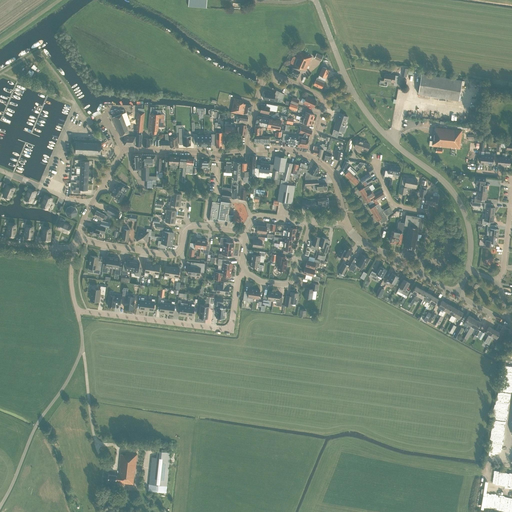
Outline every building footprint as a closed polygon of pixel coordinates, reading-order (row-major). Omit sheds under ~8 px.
[(290,74),(298,77),(301,70),(305,72),(311,57),(299,51),(296,57),(294,56),(292,58),(291,61),(291,63),(293,64),(292,65),(293,66),(290,74)] [(325,81),(322,80),(323,77),(325,78),(329,70),(322,67),(318,76),(318,78),(317,77),(316,79),(314,84),(321,88),(324,83),(325,81)] [(396,86),(398,76),(385,74),(384,81),(387,81),(387,84),(396,86)] [(458,100),(461,81),(421,74),(418,94),(458,100)] [(274,97),(281,99),(284,94),(276,90),(275,94),(265,92),(263,99),(274,101),(274,97)] [(303,103),(313,107),(316,100),(306,96),(303,103)] [(299,100),(292,97),(290,103),(297,105),(299,100)] [(243,100),(234,98),(231,112),(243,115),(243,114),(249,115),(252,105),(242,103),(243,100)] [(261,106),(260,113),(268,115),(270,107),(261,106)] [(144,112),(137,112),(135,131),(143,132),(144,112)] [(305,112),(304,117),(312,120),(314,114),(305,112)] [(162,127),(163,114),(149,113),(148,130),(152,130),(152,134),(156,134),(156,130),(158,130),(158,126),(162,127)] [(336,120),(332,134),(337,136),(339,130),(344,132),(346,125),(345,125),(348,117),(337,113),(336,119),(336,120)] [(120,136),(122,135),(129,133),(122,114),(113,117),(120,136)] [(237,122),(247,124),(248,117),(238,115),(238,117),(237,117),(236,121),(237,122)] [(279,130),(281,121),(276,120),(273,120),(273,119),(257,116),(255,125),(267,127),(267,130),(273,131),(273,129),(279,130)] [(301,116),(300,119),(299,121),(311,125),(312,120),(304,117),(301,116)] [(237,130),(237,133),(239,133),(245,134),(246,125),(241,124),(240,127),(238,127),(237,130)] [(176,125),(176,132),(178,132),(178,144),(183,144),(183,145),(185,145),(190,145),(190,136),(190,135),(183,135),(183,128),(179,128),(179,125),(176,125)] [(262,136),(262,127),(255,126),(254,136),(262,136)] [(312,130),(301,127),(300,133),(299,132),(298,135),(299,136),(298,146),(307,148),(308,137),(309,136),(310,136),(312,130)] [(434,132),(432,141),(432,146),(460,149),(462,130),(435,127),(434,132)] [(197,134),(194,134),(194,144),(197,144),(196,146),(204,146),(204,136),(197,136),(197,134)] [(212,136),(204,136),(204,146),(211,146),(212,144),(215,144),(215,134),(212,134),(212,136)] [(286,145),(298,146),(299,136),(293,135),(283,134),(282,141),(286,142),(286,145)] [(135,145),(135,136),(124,136),(124,145),(135,145)] [(170,148),(178,148),(177,137),(169,137),(170,148)] [(362,141),(357,139),(354,147),(360,149),(360,150),(367,152),(369,144),(362,142),(362,141)] [(474,146),(475,142),(465,141),(464,147),(468,147),(467,155),(464,154),(464,156),(470,157),(471,154),(476,155),(478,146),(474,146)] [(101,143),(74,142),(73,142),(72,152),(100,154),(101,151),(102,151),(103,147),(101,146),(101,143)] [(324,148),(324,146),(325,144),(322,144),(321,145),(320,144),(319,147),(314,146),(312,154),(317,155),(319,148),(322,149),(322,148),(324,148)] [(319,148),(317,155),(317,156),(318,156),(321,157),(322,157),(323,150),(326,150),(327,147),(324,146),(324,148),(322,148),(322,149),(319,148)] [(326,153),(324,152),(322,159),(330,161),(332,153),(330,150),(327,149),(326,153)] [(142,154),(142,167),(144,167),(144,165),(153,165),(153,161),(155,161),(155,155),(142,154)] [(140,155),(132,155),(133,160),(132,160),(132,165),(133,165),(133,170),(141,169),(140,155)] [(167,156),(163,156),(162,158),(157,158),(157,171),(161,171),(161,169),(167,170),(167,156)] [(178,165),(179,156),(170,156),(169,164),(171,164),(170,169),(177,170),(177,165),(178,165)] [(292,203),(294,185),(287,184),(293,163),(286,162),(286,158),(275,156),(273,170),(272,170),(271,178),(273,178),(273,183),(280,184),(277,201),(292,203)] [(194,159),(187,158),(186,172),(192,172),(192,173),(196,173),(197,166),(193,166),(194,159)] [(209,174),(210,160),(201,160),(200,170),(204,171),(204,174),(204,177),(209,178),(210,174),(209,174)] [(306,172),(305,177),(308,177),(309,173),(307,172),(307,169),(308,169),(310,164),(309,163),(301,160),(299,170),(297,176),(298,176),(300,176),(300,173),(303,174),(303,171),(306,172)] [(232,169),(233,161),(224,161),(224,172),(232,172),(232,169)] [(255,168),(254,174),(259,175),(259,173),(268,174),(270,165),(260,163),(260,162),(257,162),(256,168),(255,168)] [(309,173),(308,177),(313,177),(313,176),(314,175),(315,176),(319,168),(314,165),(310,173),(309,173)] [(399,175),(400,167),(389,165),(388,171),(385,170),(384,176),(392,177),(393,174),(399,175)] [(356,172),(350,166),(347,169),(348,169),(345,172),(346,173),(345,175),(350,179),(353,176),(356,172)] [(369,173),(359,179),(362,183),(371,177),(369,173)] [(359,180),(353,176),(350,179),(355,184),(359,180)] [(406,177),(406,178),(403,178),(401,187),(399,193),(405,194),(407,186),(416,188),(417,183),(416,183),(417,179),(406,177)] [(478,191),(487,192),(488,185),(484,185),(485,177),(477,177),(476,186),(478,186),(478,191)] [(322,191),(327,191),(327,184),(318,185),(318,181),(304,181),(303,189),(306,189),(305,186),(313,185),(313,190),(317,190),(317,191),(319,191),(320,192),(322,192),(322,191)] [(88,190),(88,183),(79,182),(79,187),(76,187),(75,190),(73,189),(73,193),(80,193),(80,190),(88,190)] [(122,192),(125,194),(129,187),(121,182),(119,186),(117,185),(111,194),(118,199),(122,192)] [(383,184),(374,188),(377,193),(385,189),(383,184)] [(4,193),(3,196),(9,199),(10,196),(11,196),(15,188),(7,185),(6,188),(6,187),(5,190),(4,193)] [(372,191),(368,185),(364,188),(363,188),(359,190),(363,197),(367,194),(372,191)] [(436,205),(437,197),(433,196),(433,197),(426,195),(426,190),(427,187),(421,186),(421,189),(419,196),(426,197),(425,203),(431,204),(430,204),(436,205)] [(26,197),(25,199),(31,202),(32,199),(33,200),(34,196),(35,196),(36,194),(35,194),(36,191),(29,188),(26,196),(26,197)] [(372,191),(367,194),(363,197),(366,203),(371,200),(370,199),(375,196),(372,191)] [(486,200),(487,192),(478,191),(477,197),(475,196),(474,202),(480,202),(480,199),(486,200)] [(42,204),(41,206),(47,209),(48,206),(49,206),(50,203),(51,203),(52,201),(51,201),(52,198),(45,195),(42,203),(42,204)] [(321,204),(321,207),(328,207),(328,198),(320,198),(321,199),(316,199),(316,204),(321,204)] [(211,201),(208,219),(218,221),(218,219),(229,221),(232,221),(233,215),(229,214),(230,206),(231,206),(231,202),(221,201),(221,203),(220,202),(220,201),(218,201),(218,202),(211,201)] [(486,208),(485,214),(494,215),(495,207),(490,207),(490,203),(484,203),(483,208),(486,208)] [(67,208),(66,212),(67,216),(71,217),(75,216),(77,212),(75,208),(71,206),(67,208)] [(120,211),(109,206),(106,212),(117,217),(120,211)] [(370,208),(374,215),(378,212),(374,206),(370,208)] [(388,219),(382,209),(374,215),(377,221),(379,220),(381,223),(388,219)] [(106,219),(107,216),(96,211),(94,216),(102,220),(103,218),(106,219)] [(424,217),(406,214),(404,225),(409,226),(405,247),(407,247),(407,251),(411,252),(412,248),(414,248),(418,228),(422,229),(424,217)] [(493,222),(494,215),(485,214),(485,219),(482,218),(482,224),(488,225),(488,221),(493,222)] [(60,222),(57,228),(60,229),(60,230),(63,231),(63,232),(65,232),(68,233),(71,226),(63,222),(62,223),(60,222)] [(402,233),(404,223),(400,222),(399,226),(398,226),(397,228),(399,228),(398,232),(392,231),(390,241),(391,241),(390,242),(394,243),(394,242),(397,243),(397,244),(399,244),(400,243),(402,233)] [(266,227),(258,226),(257,232),(266,233),(266,229),(274,230),(275,224),(266,223),(266,227)] [(7,230),(7,232),(8,232),(7,235),(15,236),(16,227),(15,227),(16,224),(9,224),(9,227),(8,227),(8,230),(7,230)] [(98,229),(91,227),(90,234),(98,236),(99,232),(104,233),(106,227),(98,225),(98,229)] [(489,230),(489,235),(498,236),(499,229),(493,229),(494,225),(488,225),(487,230),(489,230)] [(25,232),(24,234),(25,234),(25,238),(32,238),(33,229),(33,226),(27,226),(26,229),(25,232)] [(128,240),(130,230),(126,229),(127,226),(122,226),(122,229),(123,229),(122,239),(128,240)] [(42,234),(42,236),(42,240),(50,240),(51,231),(50,231),(50,228),(44,228),(44,231),(43,231),(43,234),(42,234)] [(150,236),(151,229),(147,229),(146,232),(138,231),(138,236),(137,236),(136,241),(141,242),(141,241),(146,242),(147,236),(150,236)] [(497,243),(498,236),(489,235),(488,240),(486,240),(485,246),(491,246),(492,243),(497,243)] [(311,248),(317,250),(318,246),(320,238),(314,236),(311,248)] [(173,239),(162,237),(162,241),(158,240),(157,247),(164,248),(165,244),(172,245),(173,239)] [(227,238),(221,237),(220,243),(223,244),(223,248),(233,249),(234,243),(226,242),(227,238)] [(328,239),(321,237),(319,246),(322,246),(321,251),(327,253),(329,244),(326,244),(328,239)] [(206,245),(207,240),(201,239),(200,248),(203,249),(202,253),(208,253),(209,247),(206,245)] [(292,245),(279,244),(274,243),(273,247),(279,247),(279,246),(283,247),(283,250),(283,253),(288,254),(288,251),(292,251),(292,245)] [(343,258),(344,256),(347,257),(352,249),(346,245),(343,250),(340,249),(337,255),(343,258)] [(232,255),(233,249),(223,248),(222,254),(218,253),(218,257),(224,258),(225,254),(232,255)] [(251,254),(251,260),(264,262),(265,253),(259,252),(259,255),(251,254)] [(361,254),(358,260),(355,257),(351,264),(355,266),(356,264),(362,268),(365,264),(366,264),(369,258),(361,254)] [(278,270),(285,271),(286,261),(284,260),(285,256),(278,255),(277,262),(279,263),(278,270)] [(99,274),(100,271),(101,266),(96,265),(98,257),(91,256),(88,268),(93,269),(92,272),(99,274)] [(108,267),(112,268),(113,258),(107,257),(106,264),(103,264),(102,272),(107,273),(108,267)] [(120,259),(113,258),(112,268),(116,269),(115,274),(120,275),(122,267),(118,266),(120,259)] [(222,269),(231,270),(232,264),(226,263),(226,260),(218,259),(217,265),(222,265),(222,269)] [(318,267),(320,261),(314,259),(314,262),(307,260),(305,267),(314,269),(315,266),(318,267)] [(132,271),(133,261),(127,260),(126,267),(123,267),(122,273),(127,274),(128,271),(132,271)] [(259,265),(260,261),(251,260),(250,266),(257,267),(257,270),(262,271),(263,265),(259,265)] [(133,261),(132,271),(135,272),(135,275),(140,276),(141,270),(138,269),(139,262),(133,261)] [(204,273),(205,263),(194,262),(193,266),(188,266),(188,267),(187,267),(187,270),(188,270),(188,274),(192,275),(195,276),(195,275),(199,275),(200,272),(204,273)] [(151,274),(153,264),(146,263),(144,275),(147,276),(147,273),(151,274)] [(343,274),(348,266),(344,263),(339,272),(343,274)] [(153,264),(151,274),(155,274),(155,277),(158,277),(160,265),(153,264)] [(171,277),(173,267),(166,266),(164,278),(167,279),(167,276),(171,277)] [(369,276),(376,280),(378,275),(382,277),(386,269),(380,266),(376,273),(372,271),(369,276)] [(173,267),(171,277),(175,278),(175,280),(178,280),(180,268),(173,267)] [(314,269),(305,267),(303,274),(312,276),(311,279),(319,282),(320,277),(313,276),(315,269),(314,269)] [(231,270),(222,269),(221,272),(215,272),(214,279),(221,280),(222,275),(231,276),(231,270)] [(395,283),(398,276),(392,273),(388,280),(387,280),(385,284),(389,286),(391,282),(395,283)] [(397,291),(406,296),(409,291),(405,289),(409,282),(403,279),(397,291)] [(227,281),(220,280),(220,285),(217,284),(216,293),(228,294),(229,286),(227,286),(227,281)] [(317,291),(318,285),(311,284),(311,288),(305,288),(304,297),(312,299),(313,290),(317,291)] [(100,286),(100,289),(92,288),(90,301),(99,302),(100,294),(105,295),(106,286),(100,286)] [(413,299),(415,300),(421,289),(416,286),(412,293),(416,295),(415,296),(413,299)] [(385,290),(379,287),(375,295),(381,298),(385,290)] [(128,296),(128,289),(123,288),(122,296),(125,297),(124,309),(134,310),(135,297),(128,296)] [(251,297),(253,298),(254,289),(249,288),(248,293),(244,292),(243,300),(250,301),(251,297)] [(419,297),(423,299),(427,292),(421,289),(415,300),(417,302),(419,298),(418,298),(419,297)] [(270,300),(273,301),(274,292),(268,291),(267,297),(263,296),(262,303),(269,304),(270,300)] [(280,293),(274,292),(273,301),(276,301),(276,305),(281,306),(282,301),(279,300),(280,293)] [(297,303),(298,293),(291,292),(290,298),(286,298),(285,305),(289,306),(290,302),(297,303)] [(432,295),(427,292),(423,299),(427,301),(426,303),(425,302),(424,305),(426,306),(432,295)] [(122,297),(109,295),(107,306),(115,308),(116,305),(121,305),(122,297)] [(438,298),(432,295),(426,306),(428,308),(430,305),(429,304),(430,303),(434,305),(438,298)] [(147,310),(148,300),(144,300),(144,297),(141,297),(140,309),(147,310)] [(152,301),(151,301),(148,300),(147,310),(153,311),(155,299),(152,299),(152,301)] [(166,313),(168,303),(164,303),(164,300),(161,300),(159,312),(166,313)] [(178,315),(185,316),(187,306),(183,306),(184,303),(181,302),(181,300),(178,300),(177,306),(180,306),(178,315)] [(438,314),(440,315),(447,303),(442,300),(438,307),(441,309),(438,314)] [(172,301),(172,304),(168,303),(166,313),(173,314),(175,302),(172,301)] [(445,311),(449,313),(452,306),(447,303),(440,315),(442,316),(445,311)] [(191,305),(191,307),(187,306),(185,316),(192,317),(194,305),(191,305)] [(210,306),(200,305),(198,319),(208,320),(210,306)] [(449,320),(451,321),(457,309),(452,306),(449,313),(452,315),(449,320)] [(226,308),(217,307),(216,318),(225,319),(226,308)] [(463,312),(457,309),(451,321),(453,322),(456,317),(459,319),(463,312)] [(465,330),(468,332),(475,319),(468,315),(465,323),(468,324),(467,327),(466,327),(465,330)] [(481,322),(475,319),(468,332),(467,334),(469,335),(474,327),(477,329),(481,322)] [(457,339),(463,328),(459,326),(453,337),(457,339)] [(484,342),(486,343),(494,329),(489,326),(485,332),(489,334),(484,342)] [(499,332),(494,329),(486,343),(489,344),(493,336),(496,338),(499,332)] [(165,493),(170,452),(153,450),(148,491),(165,493)] [(108,474),(107,480),(116,481),(116,483),(133,485),(137,454),(126,453),(125,454),(120,454),(119,468),(120,468),(119,475),(116,474),(116,475),(108,474)]
